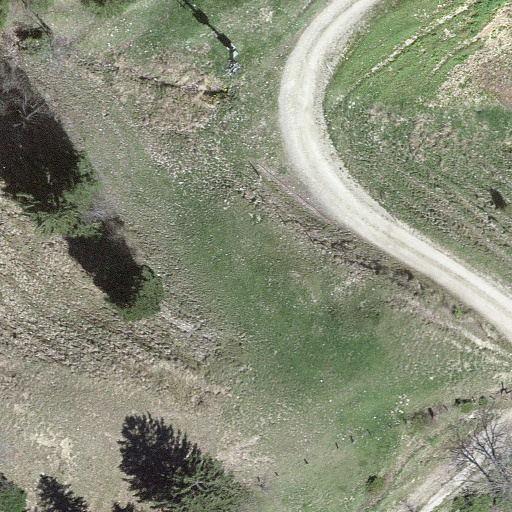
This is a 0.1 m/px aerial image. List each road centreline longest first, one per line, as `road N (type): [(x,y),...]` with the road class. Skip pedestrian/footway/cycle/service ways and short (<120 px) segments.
road 1 (track): [(511,314),(316,182),(294,147),(288,84),(307,46),(357,0)]
road 2 (track): [(511,424),(419,511)]
